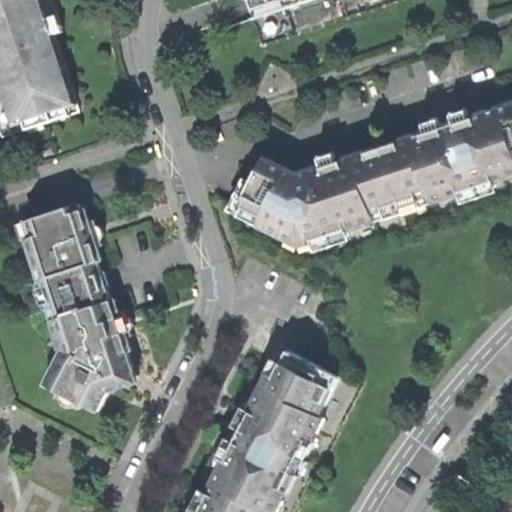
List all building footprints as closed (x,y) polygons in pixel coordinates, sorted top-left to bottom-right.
[(46,129),(44,124),(81,112),(56,32),(64,29),(56,2),(51,2),(52,0),(0,0),(0,127),(3,137),(29,129),(31,134),(46,129)] [(251,0),(257,18),(311,0),(251,0)] [(511,104),(455,122),(456,124),(445,127),(437,130),(436,129),(323,165),(323,167),(311,171),(301,175),(266,158),(241,208),(262,219),(258,226),(274,234),(276,229),(300,240),(358,221),(360,227),(376,222),(374,214),(430,195),(433,203),(449,198),(448,192),(505,173),(507,179),(511,177),(511,104)] [(52,148),(38,152),(40,158),(54,153),(52,148)] [(80,204),(27,222),(31,238),(27,239),(38,270),(42,269),(45,280),(20,287),(30,317),(55,308),(58,318),(54,319),(64,352),(49,380),(102,406),(110,391),(138,382),(128,352),(133,351),(130,341),(127,333),(122,334),(118,319),(121,318),(116,299),(111,301),(98,261),(103,259),(94,231),(87,209),(82,211),(80,204)] [(277,511),(283,501),(279,498),(312,432),(317,434),(325,418),(321,415),(340,377),(288,350),(276,375),(270,373),(253,405),(198,511),(277,511)] [(440,449),(443,452),(456,435),(449,430),(440,442),(436,447),(440,449)]
